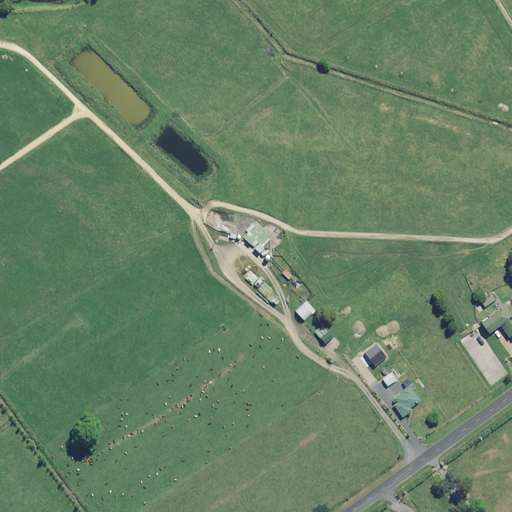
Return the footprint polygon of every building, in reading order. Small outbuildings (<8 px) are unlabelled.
[(210,214),(205,224),(221,231),(222,230),(227,232),(229,228),(223,225),(225,221),(210,214)] [(272,240),(253,224),(247,231),(249,232),(244,238),(261,252),(272,240)] [(293,276),(286,270),(283,273),(289,280),(293,276)] [(259,290),(272,303),(273,302),(278,306),(283,301),(271,290),(272,289),(266,283),(259,290)] [(498,299),(495,294),(482,302),(486,308),(498,299)] [(316,311),(308,301),(296,312),(305,321),(316,311)] [(511,301),(482,323),(490,334),(501,326),(510,339),(511,337),(511,301)] [(340,344),(324,325),(316,332),(331,351),(340,344)] [(397,380),(392,373),(383,379),(389,386),(397,380)] [(371,379),(367,382),(374,391),(378,388),(371,379)] [(402,392),(393,399),(395,403),(393,405),(402,418),(413,410),(412,409),(422,402),(410,385),(401,391),(402,392)]
